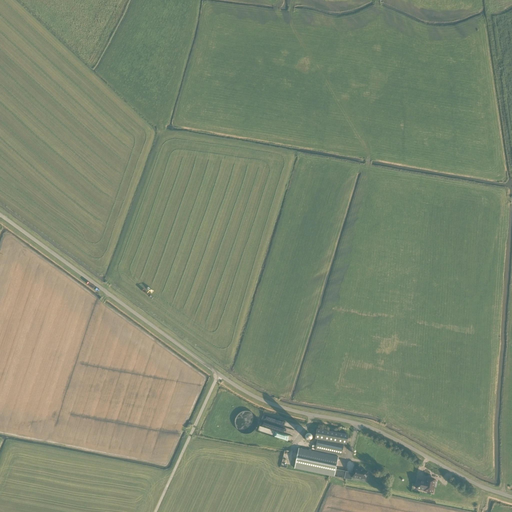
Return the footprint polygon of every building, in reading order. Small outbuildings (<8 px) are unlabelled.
[(237,429),(256,430),(257,412),(238,411),(237,429)] [(263,413),(258,431),(287,440),(288,435),(292,437),(294,429),(290,428),(292,422),(263,413)] [(346,445),(348,435),(317,429),(315,439),(346,445)] [(341,456),(343,446),(317,440),(315,451),(341,456)] [(346,472),(336,470),(338,457),(298,449),(294,469),(334,477),(344,479),(346,472)] [(352,473),(346,472),(344,479),(351,480),(352,478),(362,480),(362,479),(366,480),(367,472),(363,471),(363,470),(353,468),(352,473)] [(433,480),(433,479),(429,478),(428,479),(427,479),(426,483),(418,481),(416,489),(424,490),(424,491),(432,492),(435,481),(433,480)]
